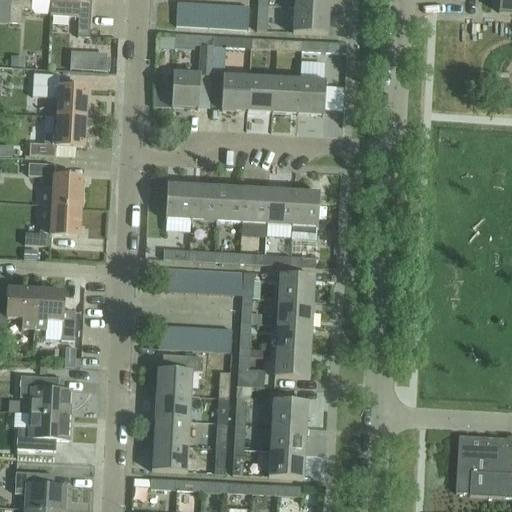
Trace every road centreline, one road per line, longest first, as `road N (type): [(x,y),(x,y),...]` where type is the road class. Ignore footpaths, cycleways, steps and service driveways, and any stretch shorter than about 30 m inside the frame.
road 1 (residential): [(127,157),(181,160),(206,141),(387,149)]
road 2 (residential): [(374,412),(387,149)]
road 3 (residential): [(108,511),(120,277)]
road 4 (residential): [(127,157),(135,0)]
road 5 (residential): [(387,149),(399,0)]
road 6 (residential): [(374,412),(511,423)]
road 7 (residential): [(0,270),(120,277)]
road 8 (residential): [(120,277),(127,157)]
